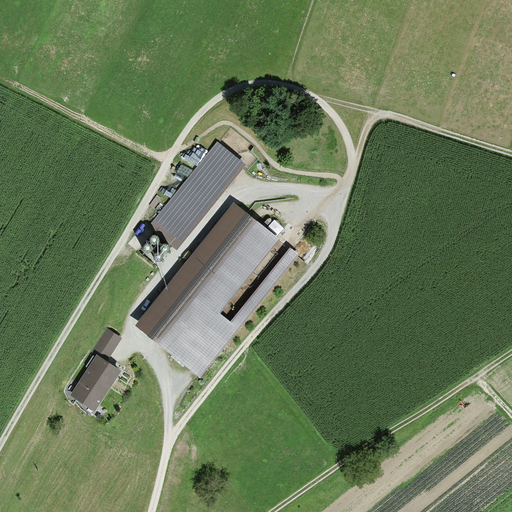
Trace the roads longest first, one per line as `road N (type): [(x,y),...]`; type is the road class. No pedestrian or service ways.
road 1 (track): [(0,446),(198,111),(235,86),(308,89),(511,148)]
road 2 (track): [(150,511),(172,436),(304,281),(330,236),(350,157),(345,130),(308,89)]
road 3 (track): [(269,511),(511,350)]
road 4 (track): [(0,83),(165,167)]
road 5 (unknown): [(172,436),(167,396),(132,326),(167,276)]
